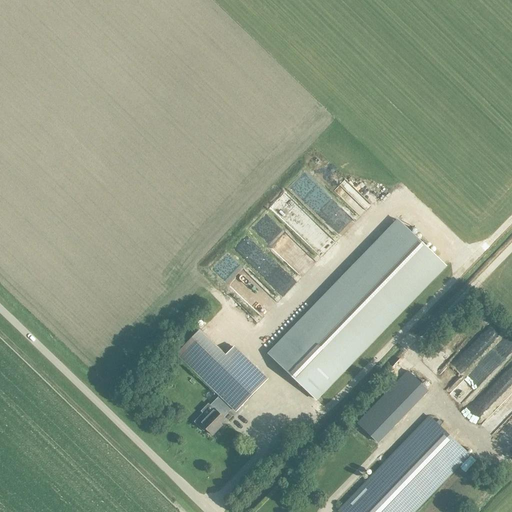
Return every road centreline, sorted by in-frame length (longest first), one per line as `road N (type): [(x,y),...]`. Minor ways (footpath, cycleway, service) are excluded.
road 1 (track): [(206,507),(285,420),(323,410),(511,222)]
road 2 (unclassified): [(210,511),(0,303)]
